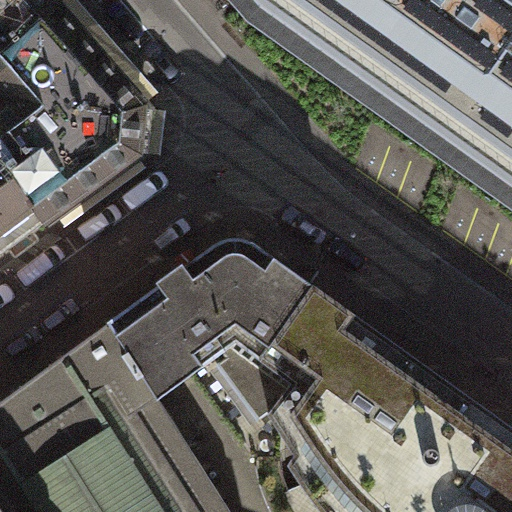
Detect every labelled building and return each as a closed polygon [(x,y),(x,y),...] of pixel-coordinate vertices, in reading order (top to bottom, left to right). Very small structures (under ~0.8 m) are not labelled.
[(0,0),(0,51),(54,5),(49,0),(0,0)] [(511,0),(255,0),(261,7),(445,138),(511,43),(511,0)] [(54,5),(0,51),(0,85),(17,105),(0,117),(0,161),(44,222),(138,153),(143,106),(108,67),(54,5)] [(511,43),(445,138),(511,186),(511,43)] [(0,253),(44,222),(0,161),(0,253)] [(511,511),(511,427),(387,338),(334,301),(314,285),(255,243),(246,239),(237,238),(228,239),(220,242),(180,270),(147,295),(129,308),(111,321),(159,398),(180,383),(201,368),(214,358),(260,421),(270,413),(281,432),(288,443),(302,465),(314,480),(323,492),(340,511),(511,511)] [(230,511),(159,398),(111,321),(0,402),(0,511),(230,511)]
